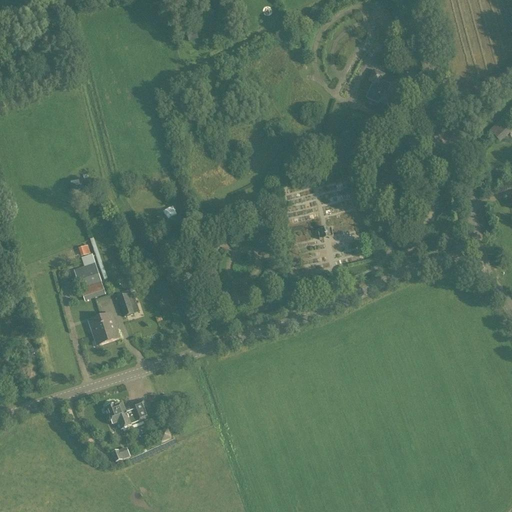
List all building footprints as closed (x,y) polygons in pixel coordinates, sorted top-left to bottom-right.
[(372,84),(370,88),(366,99),(378,105),(379,103),(389,107),(394,97),(386,93),(389,85),(382,82),(385,76),(374,71),(369,82),(372,84)] [(489,131),(500,143),(511,132),(501,120),(489,131)] [(175,207),(165,210),(168,219),(178,216),(175,207)] [(330,239),(333,238),(331,229),(328,230),(321,231),(321,232),(317,232),(319,241),(323,240),(323,241),(330,239)] [(79,248),(81,256),(91,254),(88,246),(79,248)] [(81,291),(102,283),(95,264),(74,271),(81,291)] [(85,303),(106,296),(102,283),(81,291),(85,303)] [(118,299),(117,300),(124,319),(135,315),(134,312),(128,296),(127,296),(125,289),(116,292),(118,299)] [(100,348),(120,341),(111,316),(90,324),(95,339),(96,338),(100,348)] [(108,407),(107,409),(106,410),(109,417),(113,426),(118,424),(121,432),(150,420),(143,403),(131,408),(133,411),(125,414),(122,405),(114,408),(114,407),(113,407),(111,406),(108,407)] [(115,464),(130,458),(126,448),(111,454),(115,464)]
